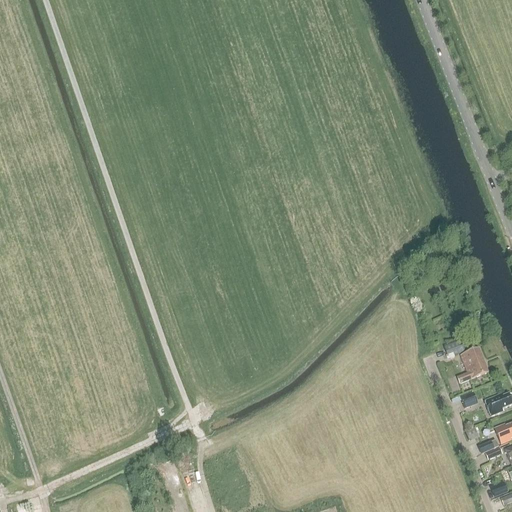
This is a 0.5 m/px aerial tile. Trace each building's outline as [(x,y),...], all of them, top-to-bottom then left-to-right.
[(459,342),(443,348),(446,356),(445,356),(446,360),(454,358),(453,356),(463,352),(459,342)] [(459,385),(487,374),(478,349),(460,356),(467,374),(456,378),(459,385)] [(464,410),(476,405),(472,393),(459,399),(464,410)] [(501,410),(511,406),(511,405),(511,404),(511,400),(510,396),(508,396),(507,395),(502,397),(501,395),(484,402),(490,417),(502,412),(501,410)] [(510,439),(511,438),(511,424),(504,428),(504,426),(493,430),(500,446),(511,441),(510,439)] [(467,441),(477,438),(474,429),(464,432),(467,441)] [(492,450),(490,444),(478,449),(481,455),(492,450)] [(501,456),(499,449),(484,456),(487,462),(501,456)] [(511,495),(500,500),(503,507),(511,503),(511,495)]
